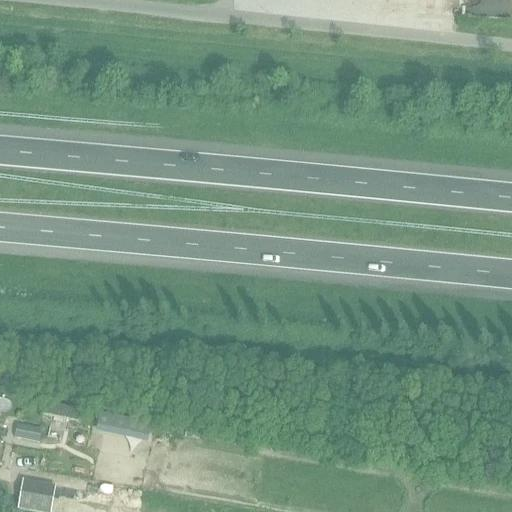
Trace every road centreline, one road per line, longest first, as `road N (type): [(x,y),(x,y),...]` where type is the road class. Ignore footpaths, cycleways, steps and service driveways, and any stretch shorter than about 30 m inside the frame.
road 1 (motorway): [(0,225),(511,274)]
road 2 (motorway): [(511,197),(0,148)]
road 3 (unclassified): [(61,0),(511,44)]
